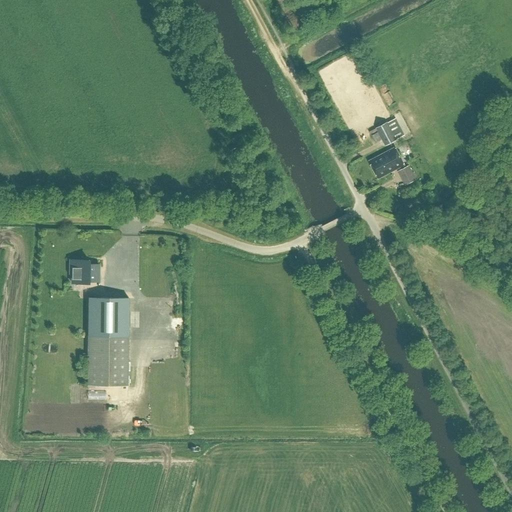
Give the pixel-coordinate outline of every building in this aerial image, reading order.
[(388,122),(397,139),(405,135),(395,118),(388,122)] [(385,146),(397,139),(388,122),(376,128),(385,146)] [(378,177),(397,167),(389,151),(370,161),(378,177)] [(405,185),(416,179),(409,165),(398,171),(405,185)] [(446,203),(455,211),(468,199),(459,190),(446,203)] [(88,266),(88,262),(70,261),(70,275),(72,276),(72,285),(88,285),(88,283),(98,283),(98,266),(88,266)] [(127,298),(87,298),(87,386),(127,386),(127,298)]
